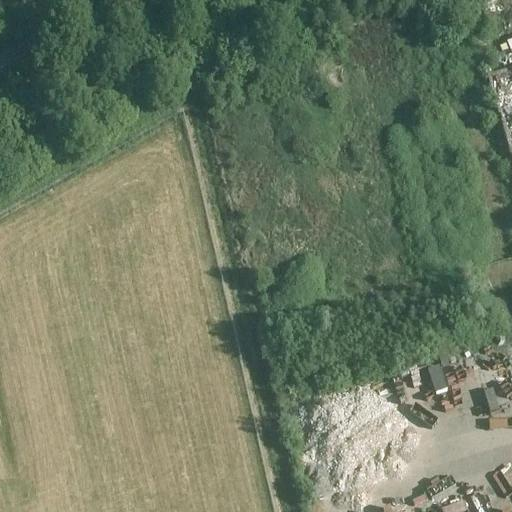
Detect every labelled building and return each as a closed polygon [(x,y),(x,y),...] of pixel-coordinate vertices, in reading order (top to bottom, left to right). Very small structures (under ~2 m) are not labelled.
[(476,117),(486,145),(497,142),(487,113),(476,117)] [(428,197),(434,189),(420,177),(414,185),(428,197)] [(458,231),(469,222),(455,205),(444,214),(458,231)] [(471,380),(498,362),(489,347),(461,365),(471,380)] [(487,394),(502,396),(503,382),(488,381),(487,394)] [(350,408),(358,434),(370,430),(362,405),(350,408)] [(474,436),(409,449),(419,497),(474,486),(468,459),(479,457),(474,436)] [(501,449),(484,453),(488,470),(478,473),(480,481),(507,474),(501,449)] [(333,479),(385,467),(381,453),(330,465),(333,479)] [(511,511),(511,454),(503,458),(511,478),(511,480),(469,498),(474,511),(511,511)] [(307,511),(332,511),(351,508),(347,493),(340,495),(338,486),(304,493),(307,511)]
